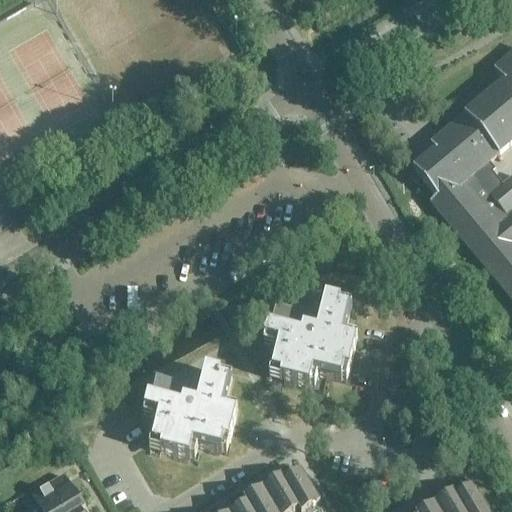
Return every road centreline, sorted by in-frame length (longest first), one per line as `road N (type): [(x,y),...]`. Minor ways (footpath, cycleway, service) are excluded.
road 1 (residential): [(169,511),(283,445),(315,439),(365,450),(413,278)]
road 2 (unclassified): [(0,284),(306,91)]
road 3 (residential): [(413,278),(306,91)]
road 4 (residential): [(511,447),(413,278)]
road 5 (unclassified): [(306,91),(460,0)]
